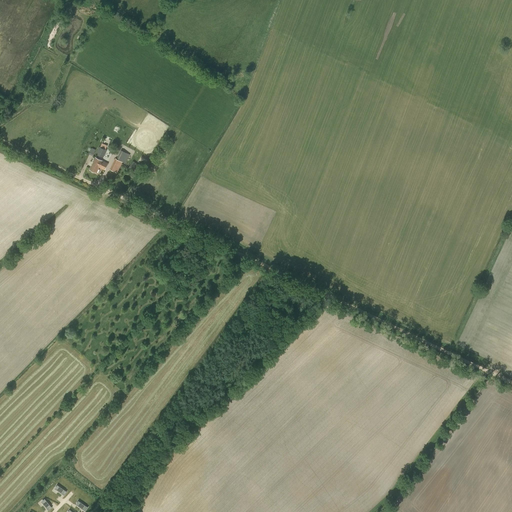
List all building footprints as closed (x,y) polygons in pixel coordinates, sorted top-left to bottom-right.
[(95,154),(103,157),(106,150),(99,146),(95,154)] [(109,169),(117,173),(125,156),(126,157),(128,153),(121,149),(117,159),(115,158),(109,169)] [(90,170),(96,173),(99,167),(104,170),(107,164),(95,158),(90,170)] [(136,172),(137,173),(139,170),(141,167),(136,164),(135,165),(133,163),(129,168),(136,173),(136,172)] [(135,174),(127,170),(125,174),(132,178),(135,174)] [(59,486),(56,490),(62,494),(64,495),(67,491),(65,490),(59,486)] [(46,500),(42,503),(47,509),(48,510),(52,507),(51,506),(46,500)] [(80,502),(77,505),(84,510),(85,511),(88,507),(86,506),(80,502)]
